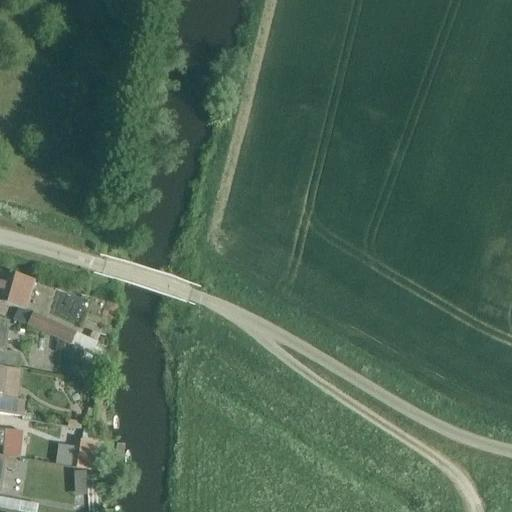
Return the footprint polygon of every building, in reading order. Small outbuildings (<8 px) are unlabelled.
[(1,273),(0,277),(0,304),(25,312),(34,282),(1,273)] [(27,326),(71,346),(94,356),(102,338),(95,335),(92,341),(32,314),(27,326)] [(0,323),(0,365),(17,369),(18,355),(4,353),(8,324),(0,323)] [(0,416),(24,419),(26,403),(2,401),(5,370),(0,369),(0,416)] [(69,420),(68,428),(81,430),(83,422),(69,420)] [(0,447),(4,448),(3,459),(21,461),(21,455),(23,431),(0,429),(0,447)] [(72,471),(93,474),(96,445),(75,442),(72,471)] [(0,460),(0,491),(4,470),(14,472),(15,463),(0,460)] [(0,499),(0,511),(36,511),(38,506),(0,499)]
